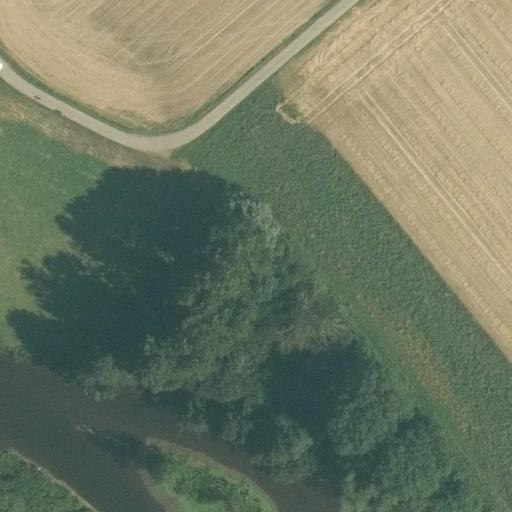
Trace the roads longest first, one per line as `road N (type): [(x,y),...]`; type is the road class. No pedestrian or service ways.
road 1 (track): [(150,148),(275,233),(490,511)]
road 2 (track): [(353,0),(210,123),(150,148),(66,111),(0,68)]
